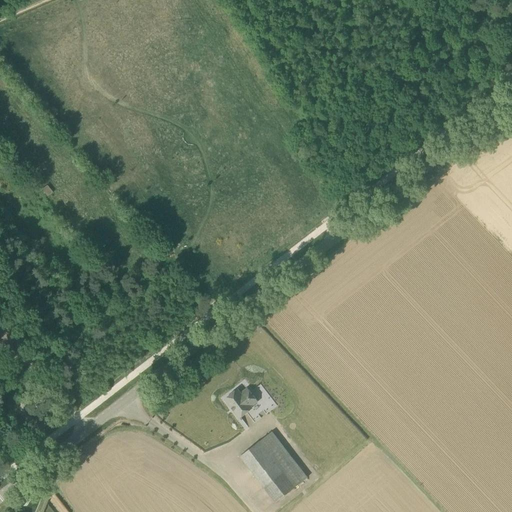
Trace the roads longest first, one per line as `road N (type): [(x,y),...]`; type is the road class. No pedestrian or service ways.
road 1 (tertiary): [(0,495),(511,100)]
road 2 (track): [(78,434),(0,336)]
